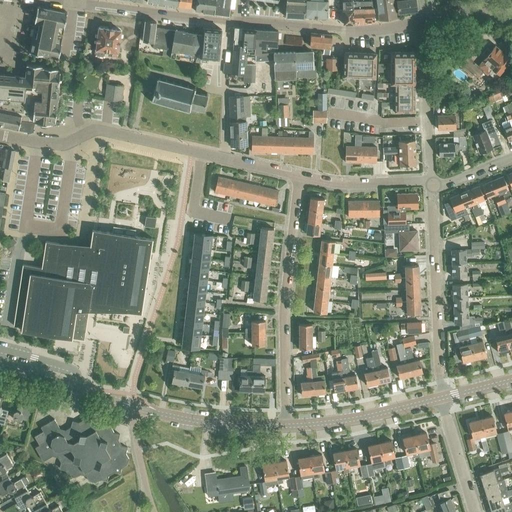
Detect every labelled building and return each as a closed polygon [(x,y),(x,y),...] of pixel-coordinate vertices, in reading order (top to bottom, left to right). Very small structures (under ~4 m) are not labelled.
[(197,0),(196,11),(215,13),(216,0),(197,0)] [(229,15),(231,0),(216,0),(215,13),(229,15)] [(285,0),(285,17),(303,18),(304,0),(285,0)] [(304,0),(303,18),(326,19),(327,0),(304,0)] [(341,0),(343,24),(353,24),(353,20),(355,20),(355,9),(358,9),(357,2),(352,2),(352,1),(350,1),(350,0),(341,0)] [(376,0),(379,20),(397,17),(395,3),(395,2),(394,0),(376,0)] [(395,0),(398,13),(416,11),(414,0),(395,0)] [(353,24),(364,23),(363,1),(357,2),(358,9),(355,9),(355,20),(353,20),(353,24)] [(371,1),(363,1),(364,23),(374,23),(373,9),(372,9),(371,1)] [(60,42),(66,12),(63,12),(63,11),(54,9),(53,10),(37,6),(33,21),(34,22),(28,53),(29,53),(29,52),(42,55),(42,56),(43,56),(43,54),(58,57),(61,42),(60,42)] [(153,47),(170,50),(173,30),(155,28),(156,23),(145,21),(142,41),(153,43),(153,47)] [(111,55),(116,56),(120,30),(98,27),(96,49),(96,54),(97,55),(102,56),(103,55),(104,50),(111,51),(111,55)] [(202,27),(200,56),(219,58),(221,28),(202,27)] [(224,63),(224,72),(228,73),(235,73),(235,76),(243,77),(243,82),(249,83),(250,65),(246,64),(246,52),(244,52),(245,50),(244,50),(244,47),(244,46),(241,45),(242,28),(235,28),(234,39),(234,44),(233,64),(224,63)] [(242,28),(241,45),(244,46),(244,47),(247,47),(254,48),(255,46),(255,30),(255,29),(242,28)] [(170,50),(171,51),(170,57),(199,62),(201,35),(173,30),(170,50)] [(255,46),(254,48),(265,49),(265,46),(276,47),(278,32),(255,30),(255,46)] [(323,54),(329,54),(331,35),(310,33),(309,46),(323,48),(323,54)] [(466,58),(459,67),(469,75),(471,73),(476,77),(481,70),(487,75),(488,73),(494,78),(498,74),(499,74),(510,60),(494,47),(491,51),(487,47),(481,54),(486,57),(478,67),(466,58)] [(255,53),(254,61),(262,61),(273,60),(273,73),(274,73),(274,81),(295,80),(294,52),(272,53),(262,53),(255,53)] [(312,52),(294,52),(295,80),(296,80),(296,77),(316,77),(315,65),(313,65),(313,59),(312,52)] [(415,68),(415,52),(391,52),(391,68),(415,68)] [(344,53),(343,77),(359,77),(360,53),(344,53)] [(359,77),(375,78),(376,54),(360,53),(359,77)] [(326,70),(337,70),(338,58),(326,59),(326,70)] [(0,126),(18,130),(32,133),(32,132),(31,132),(33,122),(52,124),(52,121),(55,121),(55,122),(60,72),(59,71),(59,72),(57,71),(57,69),(41,67),(42,64),(41,64),(40,65),(27,64),(28,63),(26,63),(25,77),(0,74),(0,126)] [(250,65),(249,83),(257,83),(258,65),(250,65)] [(415,82),(415,68),(391,68),(391,84),(395,84),(415,84),(415,82)] [(181,110),(182,110),(182,108),(188,110),(188,112),(189,112),(190,108),(197,110),(198,109),(203,110),(207,94),(206,93),(206,96),(201,94),(202,92),(200,92),(199,94),(194,92),(196,87),(194,87),(194,89),(188,87),(189,85),(187,85),(187,87),(181,85),(181,83),(180,83),(180,85),(174,83),(174,81),(173,81),(172,83),(167,81),(167,79),(166,79),(165,81),(160,79),(160,77),(159,77),(158,79),(157,79),(155,87),(151,86),(149,91),(153,92),(151,101),(154,101),(159,102),(159,103),(161,103),(166,104),(166,106),(168,106),(168,105),(174,106),(173,108),(175,108),(175,106),(181,108),(181,110)] [(106,84),(104,100),(122,102),(124,86),(106,84)] [(395,84),(395,93),(415,93),(415,84),(395,84)] [(327,93),(328,93),(355,98),(355,93),(328,88),(327,93)] [(485,98),(486,102),(488,102),(489,104),(502,99),(500,92),(485,98)] [(313,111),(313,122),(326,122),(326,111),(327,93),(317,93),(317,111),(313,111)] [(395,93),(395,102),(415,102),(415,93),(395,93)] [(231,146),(247,146),(245,116),(249,116),(249,96),(229,97),(230,117),(230,122),(231,146)] [(395,102),(395,113),(415,113),(415,102),(395,102)] [(276,117),(276,127),(289,126),(289,104),(277,105),(278,117),(276,117)] [(494,116),(490,105),(482,108),(487,118),(494,116)] [(503,128),(509,141),(511,139),(511,118),(507,105),(503,107),(506,114),(508,120),(502,123),(502,124),(503,128)] [(438,115),(438,129),(460,128),(460,108),(450,108),(450,115),(438,115)] [(473,135),(480,153),(501,145),(491,119),(482,123),(485,130),(473,135)] [(251,151),(266,152),(267,137),(251,136),(251,151)] [(267,137),(266,152),(282,153),(282,137),(278,137),(267,137)] [(282,153),(297,153),(297,138),(282,137),(282,153)] [(439,156),(459,155),(459,150),(461,150),(461,152),(468,151),(466,137),(458,137),(458,143),(439,143),(439,156)] [(297,153),(313,154),(313,138),(297,138),(297,153)] [(385,154),(391,154),(400,154),(399,153),(415,153),(415,141),(399,141),(399,147),(382,147),(383,154),(385,154)] [(345,162),(360,162),(361,147),(345,146),(345,162)] [(376,163),(377,147),(361,147),(360,162),(376,163)] [(12,162),(15,150),(5,148),(4,154),(7,155),(6,160),(12,162)] [(400,166),(416,165),(415,153),(399,153),(400,154),(400,166)] [(4,168),(4,171),(10,173),(12,162),(6,160),(7,155),(4,154),(2,168),(4,168)] [(2,180),(9,181),(10,173),(4,171),(2,180)] [(196,208),(231,215),(233,203),(205,198),(209,175),(203,173),(196,208)] [(503,176),(492,180),(501,203),(505,201),(504,197),(510,194),(503,176)] [(215,192),(230,195),(233,180),(218,177),(215,192)] [(233,180),(230,195),(244,199),(248,184),(233,180)] [(494,197),(502,216),(505,214),(501,203),(492,180),(482,184),(487,198),(495,195),(496,196),(494,197)] [(249,200),(259,202),(263,187),(248,184),(244,199),(242,205),(247,206),(249,200)] [(484,199),(479,186),(469,190),(478,214),(481,220),(485,219),(480,206),(485,203),(483,200),(484,199)] [(274,206),(278,191),(263,187),(259,202),(274,206)] [(469,190),(459,193),(465,207),(472,205),(473,208),(471,209),(474,216),(478,214),(469,190)] [(417,193),(397,194),(397,206),(383,207),(384,224),(405,223),(405,208),(417,208),(417,193)] [(465,207),(459,193),(449,198),(457,217),(463,215),(465,220),(469,218),(465,207)] [(323,199),(310,197),(308,209),(322,211),(323,199)] [(348,216),(363,216),(363,201),(348,201),(348,216)] [(379,201),(363,201),(363,216),(379,216),(379,201)] [(308,209),(307,221),(320,223),(322,211),(308,209)] [(146,217),(144,226),(154,228),(156,218),(146,217)] [(305,233),(319,235),(320,223),(307,221),(305,233)] [(406,223),(405,223),(384,224),(384,233),(399,232),(399,250),(417,250),(417,231),(406,231),(406,223)] [(22,265),(13,326),(21,327),(21,331),(55,336),(84,340),(89,305),(141,313),(150,253),(153,239),(143,237),(135,236),(135,230),(113,227),(112,233),(97,230),(92,230),(89,252),(76,250),(77,246),(45,242),(43,255),(41,267),(22,265)] [(242,238),(244,238),(254,239),(259,239),(271,241),(273,229),(261,227),(260,234),(242,232),(242,238)] [(195,234),(194,247),(210,249),(215,249),(217,236),(195,234)] [(259,239),(258,251),(270,253),(271,241),(259,239)] [(321,239),(320,252),(333,253),(335,241),(321,239)] [(451,250),(452,263),(466,263),(466,257),(471,257),(471,255),(479,254),(479,249),(484,249),(484,242),(471,242),(471,250),(451,250)] [(194,247),(193,257),(209,259),(210,249),(194,247)] [(256,263),(269,264),(270,253),(258,251),(256,263)] [(318,263),(332,265),(333,253),(320,252),(318,263)] [(193,257),(191,268),(207,270),(209,259),(193,257)] [(256,263),(255,275),(267,276),(269,264),(256,263)] [(318,263),(317,275),(330,277),(332,265),(318,263)] [(452,277),(466,276),(466,263),(452,263),(452,277)] [(405,266),(406,278),(418,278),(418,265),(405,266)] [(191,268),(190,279),(206,281),(207,270),(191,268)] [(365,280),(386,279),(385,272),(365,274),(365,280)] [(254,287),(266,288),(267,276),(255,275),(254,281),(241,280),(241,281),(235,280),(235,283),(232,283),(232,284),(254,287)] [(315,287),(329,289),(330,277),(317,275),(315,287)] [(406,290),(419,289),(418,278),(406,278),(406,290)] [(190,279),(189,290),(205,291),(206,281),(190,279)] [(467,284),(453,285),(453,298),(467,297),(467,284)] [(264,300),(266,288),(254,287),(252,299),(264,300)] [(315,287),(314,299),(327,301),(329,289),(315,287)] [(406,290),(407,302),(419,301),(419,289),(406,290)] [(189,290),(188,300),(204,302),(205,291),(189,290)] [(453,298),(454,311),(468,310),(467,297),(453,298)] [(312,311),(326,313),(327,301),(314,299),(312,311)] [(188,300),(186,311),(202,313),(204,302),(188,300)] [(407,314),(420,313),(419,301),(407,302),(407,314)] [(468,323),(468,310),(454,311),(454,324),(468,323)] [(186,311),(185,322),(201,324),(202,313),(186,311)] [(228,329),(230,314),(223,313),(222,329),(228,329)] [(245,328),(245,333),(265,333),(264,321),(251,321),(251,328),(245,328)] [(185,322),(184,332),(200,334),(201,324),(185,322)] [(420,323),(406,323),(401,323),(401,330),(407,329),(407,333),(421,333),(420,323)] [(299,324),(299,336),(311,336),(311,324),(299,324)] [(381,325),(373,327),(374,334),(383,332),(381,325)] [(486,356),(482,341),(476,342),(474,336),(482,334),(479,325),(468,328),(470,337),(468,337),(474,359),(486,356)] [(462,362),(474,359),(468,337),(470,337),(468,328),(456,331),(458,340),(459,340),(460,346),(459,346),(462,362)] [(184,332),(182,345),(204,348),(205,335),(200,334),(184,332)] [(251,345),(265,345),(265,333),(245,333),(245,338),(251,338),(251,345)] [(506,334),(494,337),(498,353),(510,350),(506,334)] [(299,349),(312,349),(311,336),(299,336),(299,349)] [(413,336),(402,339),(404,347),(415,344),(413,336)] [(356,358),(363,357),(360,343),(354,344),(355,346),(353,346),(356,358)] [(399,378),(410,375),(402,343),(396,344),(401,364),(396,366),(399,378)] [(390,360),(397,359),(394,347),(387,348),(390,360)] [(410,347),(404,349),(410,375),(422,372),(419,360),(414,361),(410,347)] [(338,349),(330,350),(332,358),(340,356),(338,349)] [(377,349),(371,351),(373,357),(372,357),(378,383),(390,380),(387,368),(383,369),(377,349)] [(166,360),(173,362),(175,351),(168,350),(166,360)] [(318,353),(309,355),(309,361),(310,365),(310,367),(313,393),(325,392),(323,380),(323,375),(316,376),(316,373),(315,373),(315,368),(317,367),(316,360),(320,359),(318,353)] [(219,370),(227,370),(228,358),(219,357),(219,370)] [(367,386),(378,383),(372,357),(365,358),(369,372),(364,373),(367,386)] [(346,359),(341,360),(343,371),(346,389),(357,388),(355,375),(349,376),(346,359)] [(337,372),(331,373),(334,391),(346,389),(343,371),(341,360),(336,361),(337,372)] [(252,375),(251,391),(263,392),(264,376),(257,375),(257,373),(259,374),(259,364),(252,364),(252,370),(252,375)] [(174,370),(172,382),(187,385),(189,368),(172,365),(171,369),(174,370)] [(190,368),(189,368),(187,385),(202,387),(204,375),(206,376),(207,371),(200,370),(201,369),(190,367),(190,368)] [(300,382),(301,395),(313,393),(310,367),(306,368),(307,375),(306,376),(307,382),(300,382)] [(240,374),(239,390),(251,391),(252,375),(252,370),(247,370),(247,375),(240,374)] [(14,410),(8,408),(4,422),(16,426),(18,419),(21,417),(27,419),(31,405),(18,401),(16,408),(14,410)] [(492,417),(480,420),(484,435),(496,432),(492,417)] [(93,426),(90,421),(83,419),(78,422),(73,421),(71,427),(65,430),(60,428),(55,419),(41,427),(43,431),(35,436),(39,445),(35,447),(42,460),(52,455),(58,456),(61,462),(59,468),(66,470),(69,475),(75,477),(80,474),(86,476),(89,481),(95,483),(101,479),(107,481),(108,475),(114,472),(120,474),(121,468),(127,465),(129,459),(126,453),(127,447),(122,445),(119,440),(120,434),(115,432),(111,426),(105,425),(100,428),(93,426)] [(473,438),(484,435),(480,420),(469,423),(473,438)] [(511,451),(511,444),(508,431),(502,432),(508,452),(511,451)] [(502,432),(496,434),(499,446),(502,454),(508,452),(502,432)] [(426,433),(414,436),(418,451),(419,457),(430,455),(432,462),(438,461),(435,444),(429,445),(426,433)] [(418,451),(414,436),(402,438),(406,454),(418,451)] [(476,449),(473,438),(467,439),(470,451),(476,449)] [(382,459),(394,457),(390,441),(379,443),(382,459)] [(371,461),(382,459),(379,443),(367,446),(371,461)] [(356,448),(344,451),(347,466),(348,466),(359,463),(356,448)] [(348,466),(347,466),(344,451),(332,453),(336,468),(343,467),(344,473),(349,472),(348,466)] [(0,480),(8,476),(5,471),(6,468),(12,464),(6,452),(0,455),(0,480)] [(322,455),(310,457),(313,478),(319,477),(318,472),(324,471),(322,455)] [(406,456),(400,457),(403,469),(409,467),(406,456)] [(305,479),(313,478),(310,457),(298,459),(300,474),(304,474),(305,479)] [(397,470),(403,469),(400,457),(395,458),(397,470)] [(286,461),(274,463),(277,484),(282,483),(282,478),(288,477),(286,461)] [(266,486),(277,484),(274,463),(262,464),(266,486)] [(371,463),(365,465),(368,476),(374,475),(371,463)] [(362,478),(368,476),(365,465),(359,466),(362,478)] [(206,487),(216,486),(217,495),(249,490),(246,467),(239,468),(241,479),(228,481),(227,478),(215,480),(214,473),(204,475),(206,487)] [(483,486),(496,481),(502,480),(500,473),(498,468),(493,470),(480,475),(483,486)] [(14,482),(11,481),(8,476),(0,480),(0,490),(2,494),(8,491),(11,491),(14,497),(27,489),(21,478),(14,482)] [(408,492),(414,491),(412,479),(406,480),(408,492)] [(507,490),(505,484),(498,486),(496,482),(483,486),(487,498),(507,490)] [(61,487),(56,491),(59,495),(64,492),(61,487)] [(30,505),(33,510),(46,503),(39,492),(33,495),(30,494),(27,489),(14,497),(21,508),(27,504),(30,505)] [(490,509),(503,504),(501,498),(507,497),(507,496),(511,494),(511,489),(507,491),(507,490),(487,498),(490,509)] [(448,491),(436,494),(438,500),(449,496),(448,491)] [(370,495),(356,497),(357,505),(371,502),(370,495)] [(432,507),(427,495),(421,498),(426,510),(432,507)] [(382,496),(374,497),(376,504),(383,502),(382,496)] [(252,498),(244,499),(245,510),(253,508),(252,498)] [(451,511),(452,511),(453,511),(455,511),(450,498),(440,502),(443,511),(451,511)] [(325,511),(335,510),(333,499),(324,501),(325,511)] [(490,509),(490,511),(511,511),(511,509),(511,508),(511,507),(511,502),(503,505),(503,504),(490,509)] [(62,511),(59,505),(52,509),(49,508),(46,503),(33,510),(34,511),(62,511)]
